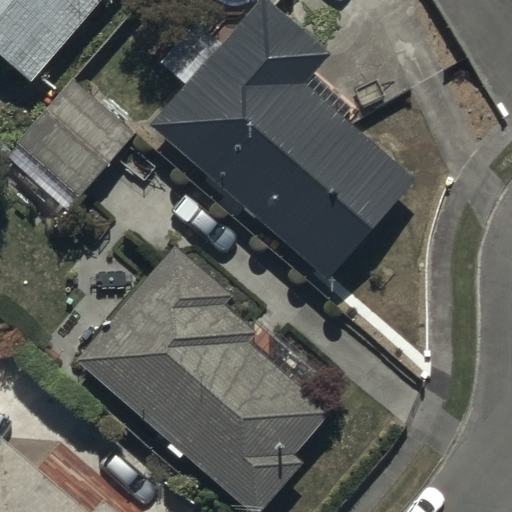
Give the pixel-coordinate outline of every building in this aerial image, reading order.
[(0,0),(0,75),(25,97),(107,0),(0,0)] [(331,61),(263,0),(260,0),(146,127),(323,287),(417,183),(345,118),(352,110),(316,78),(331,61)] [(81,200),(135,132),(66,77),(12,144),(81,200)] [(144,294),(70,383),(225,511),(259,511),(320,439),(144,294)] [(114,511),(15,427),(0,444),(0,511),(114,511)]
